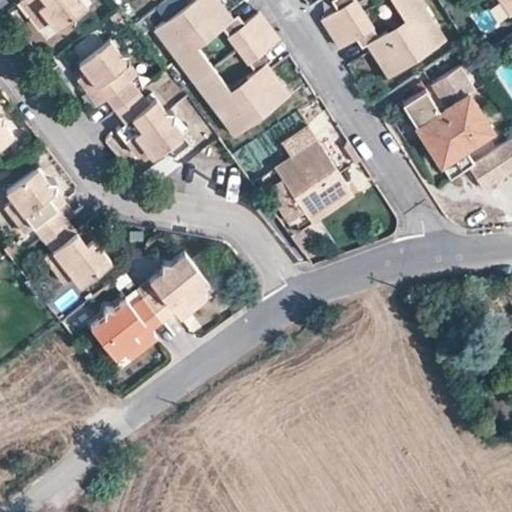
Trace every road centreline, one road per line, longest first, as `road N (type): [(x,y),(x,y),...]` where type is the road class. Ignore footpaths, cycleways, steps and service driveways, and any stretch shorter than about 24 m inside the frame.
road 1 (residential): [(0,49),(108,188),(226,217),(296,294)]
road 2 (residential): [(278,0),(411,205),(420,255)]
road 3 (residential): [(296,294),(136,411)]
road 4 (unclassified): [(136,411),(15,511)]
road 5 (residential): [(420,255),(371,264),(296,294)]
